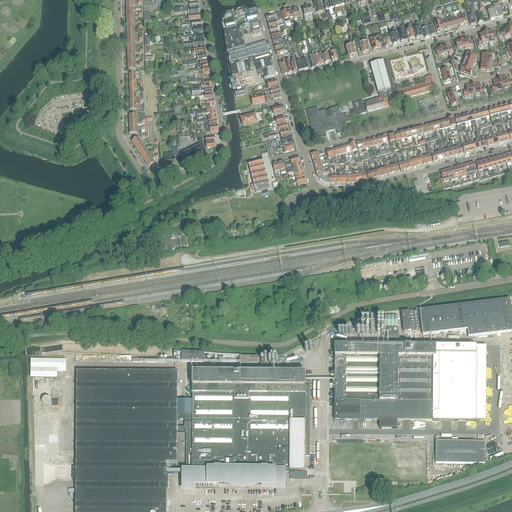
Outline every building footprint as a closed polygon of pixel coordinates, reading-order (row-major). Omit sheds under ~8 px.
[(327,3),(324,4),(326,11),(329,11),(329,10),(332,9),(334,15),(337,14),(332,0),(326,0),(327,3)] [(342,0),(332,0),(337,14),(340,26),(347,24),(345,16),(347,15),(344,6),(345,6),(342,0)] [(314,3),(315,8),(316,14),(323,12),(321,2),(314,3)] [(313,16),(317,15),(316,14),(315,8),(312,9),(311,4),(302,7),(305,16),(313,14),(313,16)] [(503,17),(503,15),(502,13),(505,12),(504,8),(503,4),(493,6),(497,19),(503,17)] [(490,20),(497,19),(493,6),(492,6),(492,7),(487,8),(490,20)] [(246,13),(247,16),(258,12),(256,7),(248,9),(247,8),(242,10),(243,13),(246,13)] [(472,16),(468,17),(471,26),(477,24),(475,19),(476,18),(475,14),(475,13),(475,12),(473,7),(471,7),(473,13),(471,13),(472,16)] [(295,20),(298,19),(299,21),(301,20),(300,17),(301,17),(298,8),(292,10),(294,19),(295,19),(295,20)] [(291,10),(282,12),(285,23),(290,21),(291,24),(295,23),(291,10)] [(458,11),(453,12),(454,15),(455,18),(457,27),(460,26),(460,25),(462,25),(459,14),(458,11)] [(477,11),(475,12),(475,13),(478,24),(483,22),(481,14),(478,14),(477,11)] [(258,13),(246,17),(248,23),(250,22),(260,19),(258,13)] [(398,13),(390,15),(392,21),(400,19),(398,13)] [(461,13),(459,14),(462,25),(464,24),(464,25),(468,24),(465,15),(462,16),(461,13)] [(268,23),(270,23),(276,21),(276,19),(275,19),(274,14),(266,17),(268,23)] [(451,16),(449,17),(452,27),(454,27),(454,28),(457,27),(455,18),(452,18),(451,16)] [(427,17),(425,17),(431,37),(436,35),(433,26),(430,27),(428,20),(427,17)] [(276,21),(270,23),(268,23),(269,29),(278,26),(277,23),(280,23),(279,23),(283,22),(283,19),(276,21)] [(439,19),(433,21),(434,23),(437,33),(440,32),(440,31),(442,30),(439,19)] [(441,19),(439,19),(442,30),(444,30),(444,31),(447,30),(445,20),(442,21),(441,19)] [(227,29),(236,26),(234,20),(225,23),(227,29)] [(248,23),(242,24),(243,25),(243,28),(248,26),(248,27),(251,26),(253,32),(261,30),(260,30),(262,29),(261,26),(260,26),(258,21),(251,23),(250,22),(248,23)] [(185,23),(182,23),(182,27),(187,26),(187,30),(202,28),(202,27),(201,22),(185,23)] [(417,29),(414,30),(416,39),(417,39),(418,40),(419,39),(420,38),(423,38),(423,37),(424,37),(422,32),(421,32),(420,29),(421,29),(419,23),(416,24),(417,29)] [(228,30),(224,31),(227,53),(228,53),(246,48),(242,36),(245,35),(243,28),(243,25),(235,27),(228,30)] [(409,29),(405,30),(409,41),(410,42),(412,41),(412,40),(413,40),(415,39),(412,31),(413,30),(412,25),(408,26),(409,29)] [(511,29),(509,26),(500,34),(504,39),(507,41),(511,37),(509,34),(511,31),(511,29)] [(404,27),(400,28),(402,33),(398,34),(401,44),(401,43),(402,44),(404,43),(407,42),(405,34),(404,27)] [(397,35),(396,29),(393,30),(393,32),(389,33),(393,45),(394,45),(394,46),(396,45),(396,44),(397,44),(399,43),(397,35)] [(284,33),(283,31),(281,32),(281,31),(279,32),(271,35),(272,40),(280,38),(279,35),(284,33)] [(488,32),(485,33),(488,44),(497,41),(496,36),(492,36),(491,32),(489,33),(488,32)] [(481,40),(478,41),(480,47),(488,44),(485,33),(482,34),(483,35),(480,35),(481,40)] [(374,51),(375,50),(375,51),(378,50),(378,49),(379,49),(379,48),(381,48),(380,45),(381,43),(383,43),(381,34),(371,37),(371,39),(370,39),(374,51)] [(389,34),(382,36),(383,39),(385,47),(386,47),(386,48),(388,48),(388,47),(389,46),(389,45),(392,44),(390,37),(389,34)] [(360,45),(359,46),(360,48),(361,48),(362,54),(363,53),(364,54),(366,53),(367,52),(369,52),(367,46),(368,45),(367,42),(368,42),(366,35),(361,36),(362,40),(364,40),(365,43),(360,44),(360,45)] [(459,42),(456,43),(457,49),(464,47),(465,50),(473,48),(471,42),(468,43),(467,40),(464,41),(464,40),(459,42)] [(346,48),(347,49),(346,49),(346,51),(347,51),(349,57),(350,57),(350,58),(352,57),(353,56),(356,55),(354,49),(356,49),(354,42),(351,43),(352,46),(346,48)] [(336,62),(337,61),(338,60),(336,52),(335,49),(331,51),(329,45),(327,46),(327,47),(329,53),(329,54),(330,54),(332,62),(335,61),(336,62)] [(439,50),(435,51),(438,57),(448,52),(450,55),(453,53),(450,47),(447,49),(446,46),(443,48),(443,47),(439,49),(439,50)] [(289,50),(290,49),(292,48),(291,47),(276,51),(277,57),(280,56),(285,55),(284,52),(289,50)] [(328,54),(329,53),(327,47),(325,47),(326,52),(325,52),(326,54),(322,55),(325,64),(326,63),(326,64),(328,64),(328,63),(331,62),(328,54)] [(310,57),(308,57),(309,61),(311,70),(316,68),(316,66),(313,57),(311,48),(308,49),(310,57)] [(317,51),(312,52),(313,57),(316,66),(318,65),(319,66),(321,66),(321,65),(323,64),(324,64),(321,55),(318,56),(317,51)] [(269,53),(253,57),(256,67),(257,71),(266,68),(266,69),(272,67),(270,61),(272,61),(269,53)] [(465,58),(475,62),(477,56),(467,53),(465,58)] [(197,61),(188,62),(188,65),(193,65),(196,64),(196,62),(199,62),(199,61),(207,59),(206,54),(197,56),(198,56),(198,59),(197,60),(197,61)] [(305,60),(301,61),(304,70),(310,69),(306,54),(303,54),(305,60)] [(297,56),(294,57),(295,61),(298,72),(304,70),(301,61),(298,62),(297,56)] [(464,57),(462,63),(473,67),(475,62),(465,58),(464,57)] [(380,98),(365,102),(366,104),(366,105),(366,106),(368,113),(389,107),(388,104),(435,91),(432,79),(431,76),(424,78),(425,82),(415,85),(414,84),(411,85),(411,86),(396,91),(387,60),(387,61),(383,62),(383,61),(370,64),(371,66),(378,93),(380,98)] [(279,63),(282,75),(284,75),(284,76),(285,75),(286,76),(287,76),(287,75),(288,75),(285,66),(285,64),(282,65),(281,63),(279,63)] [(462,63),(460,68),(462,69),(462,68),(471,72),(473,67),(462,63)] [(266,68),(257,71),(259,76),(263,75),(265,80),(276,76),(276,77),(276,76),(273,67),(272,67),(266,69),(266,68)] [(198,69),(195,70),(195,72),(200,71),(200,76),(202,76),(202,79),(207,78),(206,75),(210,74),(209,68),(200,69),(198,69)] [(448,68),(441,69),(445,83),(451,81),(450,76),(453,75),(451,69),(448,70),(448,68)] [(462,69),(460,74),(461,74),(460,75),(463,77),(464,75),(470,77),(472,72),(471,72),(462,68),(462,69)] [(502,78),(499,79),(503,90),(509,87),(511,86),(511,85),(510,80),(507,81),(506,77),(502,78)] [(494,86),(491,87),(493,93),(496,92),(503,90),(499,79),(497,80),(493,82),(494,86)] [(268,87),(263,88),(264,89),(265,89),(265,90),(269,89),(278,87),(277,84),(277,83),(277,82),(276,82),(276,81),(267,84),(268,87)] [(476,84),(473,85),(474,96),(481,95),(484,94),(483,88),(480,88),(480,84),(476,85),(476,84)] [(467,90),(464,91),(464,97),(468,97),(474,96),(473,85),(470,85),(470,86),(466,86),(467,90)] [(453,91),(447,93),(452,106),(457,104),(456,99),(459,98),(457,92),(454,93),(453,91)] [(205,108),(209,108),(210,110),(210,111),(216,110),(214,100),(205,101),(202,101),(200,102),(200,104),(202,104),(202,106),(203,107),(204,108),(205,108)] [(366,113),(363,101),(353,104),(355,110),(351,111),(352,117),(366,113)] [(282,107),(269,110),(270,113),(273,112),(274,116),(275,116),(276,116),(277,116),(277,115),(283,114),(283,113),(284,112),(283,110),(282,110),(282,107)] [(325,110),(319,112),(318,108),(307,111),(312,132),(317,131),(319,139),(327,137),(326,133),(336,130),(337,135),(345,133),(342,124),(348,123),(346,115),(342,116),(342,113),(340,114),(338,107),(330,109),(330,110),(325,111),(325,110)] [(482,111),(477,113),(478,120),(482,119),(482,120),(483,122),(485,121),(482,111)] [(257,122),(255,114),(241,118),(243,126),(257,122)] [(471,114),(466,115),(468,123),(471,122),(472,127),(473,131),(475,131),(471,114)] [(204,123),(209,122),(217,121),(216,115),(208,117),(207,117),(207,119),(203,120),(197,121),(198,124),(204,123)] [(460,117),(455,118),(457,125),(461,124),(461,125),(460,125),(461,127),(463,127),(460,117)] [(275,119),(269,121),(269,124),(272,123),(273,127),(276,126),(286,124),(286,123),(287,122),(286,121),(285,120),(285,118),(275,120),(275,119)] [(444,121),(443,122),(445,129),(448,129),(449,133),(451,133),(448,120),(446,121),(445,120),(444,121)] [(219,132),(218,126),(217,121),(209,122),(204,123),(206,134),(219,132)] [(276,131),(268,133),(268,135),(288,131),(288,128),(288,127),(288,126),(287,125),(278,127),(275,127),(276,131)] [(421,137),(422,141),(419,142),(420,145),(425,144),(423,135),(421,127),(418,128),(417,128),(416,128),(416,129),(415,129),(417,136),(418,138),(421,137)] [(503,128),(501,128),(504,142),(506,141),(507,142),(509,141),(509,140),(510,140),(508,133),(505,133),(503,128)] [(288,131),(268,135),(269,138),(277,136),(278,140),(278,139),(280,139),(281,138),(281,139),(290,136),(290,135),(290,133),(289,133),(288,131)] [(400,133),(399,133),(401,141),(402,140),(404,140),(405,142),(408,142),(407,139),(405,131),(402,132),(401,132),(400,133)] [(487,147),(484,137),(481,137),(479,131),(477,132),(477,133),(478,136),(481,148),(487,147)] [(492,131),(490,131),(491,135),(494,145),(495,144),(496,145),(498,144),(498,143),(499,143),(497,136),(494,136),(492,131)] [(465,134),(467,140),(470,151),(476,150),(474,142),(473,140),(470,140),(467,133),(465,134)] [(135,147),(141,143),(138,137),(132,142),(135,147)] [(215,137),(206,138),(207,148),(216,147),(215,143),(215,141),(215,137)] [(278,140),(276,140),(277,143),(281,142),(281,143),(280,143),(281,147),(293,144),(291,137),(281,140),(280,139),(278,139),(278,140)] [(452,140),(449,141),(450,145),(454,157),(459,155),(456,148),(454,148),(453,147),(454,147),(452,140)] [(441,141),(439,142),(440,146),(441,149),(442,152),(444,159),(449,158),(446,150),(444,151),(441,141)] [(145,148),(141,143),(135,147),(138,152),(145,148)] [(202,145),(182,154),(184,158),(184,159),(186,164),(190,162),(191,162),(191,161),(206,155),(202,145)] [(174,153),(164,154),(165,166),(175,165),(175,160),(175,159),(179,158),(178,147),(173,148),(174,153)] [(138,152),(142,157),(148,153),(145,148),(138,152)] [(341,148),(336,149),(338,157),(341,156),(343,164),(345,164),(345,163),(341,148)] [(433,149),(430,150),(434,162),(439,161),(437,153),(434,154),(433,152),(433,149)] [(331,150),(327,152),(328,159),(331,158),(332,161),(332,163),(333,165),(335,165),(335,163),(334,161),(331,150)] [(422,165),(427,164),(425,156),(423,157),(421,151),(418,152),(419,156),(422,165)] [(322,152),(311,155),(312,157),(312,158),(312,159),(313,160),(320,158),(320,155),(323,154),(322,152)] [(142,157),(145,162),(151,158),(148,153),(142,157)] [(291,163),(285,164),(286,167),(292,165),(300,163),(299,157),(290,159),(290,160),(291,163)] [(402,163),(400,157),(397,158),(401,171),(406,170),(404,162),(402,163)] [(409,158),(411,168),(417,167),(414,159),(412,160),(411,157),(409,158)] [(151,158),(145,162),(148,167),(155,163),(151,158)] [(263,160),(248,164),(254,185),(251,185),(252,190),(255,189),(256,192),(270,188),(263,160)] [(286,172),(285,169),(283,162),(278,163),(280,171),(281,173),(286,172)] [(328,162),(314,166),(315,168),(315,169),(315,170),(316,170),(316,171),(323,168),(323,165),(328,164),(328,162)] [(388,162),(386,162),(389,175),(394,173),(392,165),(389,166),(388,162)] [(293,168),(287,169),(287,172),(301,168),(301,166),(300,163),(292,165),(293,168)] [(471,174),(472,176),(473,175),(473,174),(477,173),(474,163),(468,165),(471,174)] [(377,164),(375,164),(376,168),(379,177),(384,176),(382,168),(379,169),(379,168),(378,168),(377,164)] [(468,165),(463,166),(466,176),(469,175),(470,176),(472,176),(471,174),(468,165)] [(367,166),(365,167),(368,180),(374,179),(372,171),(369,172),(368,166),(367,166)] [(462,177),(466,176),(463,166),(457,168),(460,177),(461,179),(462,178),(462,177)] [(461,179),(460,177),(457,168),(452,169),(455,179),(459,178),(459,179),(461,179)] [(452,169),(446,171),(449,181),(450,182),(451,181),(451,180),(455,179),(452,169)] [(449,181),(446,171),(441,173),(443,182),(449,181)] [(317,176),(319,180),(325,184),(329,184),(329,177),(329,172),(328,172),(317,176)] [(467,330),(468,337),(511,331),(511,320),(509,299),(420,310),(423,336),(467,330)] [(417,311),(401,313),(404,332),(404,333),(405,339),(420,337),(419,331),(420,331),(419,330),(417,311)] [(398,316),(385,315),(385,327),(397,327),(398,316)] [(398,328),(385,328),(385,338),(398,338),(398,328)] [(331,373),(331,375),(333,376),(335,375),(334,420),(380,421),(380,429),(397,429),(397,421),(432,421),(439,421),(439,417),(454,417),(454,421),(476,421),(477,346),(436,346),(335,345),(335,356),(335,373),(333,372),(331,373)] [(204,363),(204,353),(181,351),(174,351),(174,363),(204,363)] [(77,371),(75,511),(166,511),(166,507),(167,473),(167,470),(171,470),(171,462),(177,462),(177,432),(177,427),(177,420),(177,400),(177,372),(77,371)] [(167,470),(167,473),(183,474),(183,489),(219,489),(219,484),(239,484),(239,488),(243,488),(243,484),(263,484),(263,487),(284,487),(284,471),(304,471),(304,472),(305,457),(310,457),(310,381),(306,381),(306,372),(305,372),(305,373),(193,372),(192,387),(193,387),(193,400),(188,400),(177,400),(177,420),(185,420),(185,423),(185,427),(177,427),(177,432),(186,432),(186,470),(171,470),(167,470)] [(494,380),(494,392),(504,392),(504,390),(507,390),(507,385),(501,385),(501,372),(499,372),(499,379),(494,380)] [(485,442),(436,442),(436,464),(485,464),(485,442)] [(332,483),(331,493),(349,493),(349,483),(332,483)]
